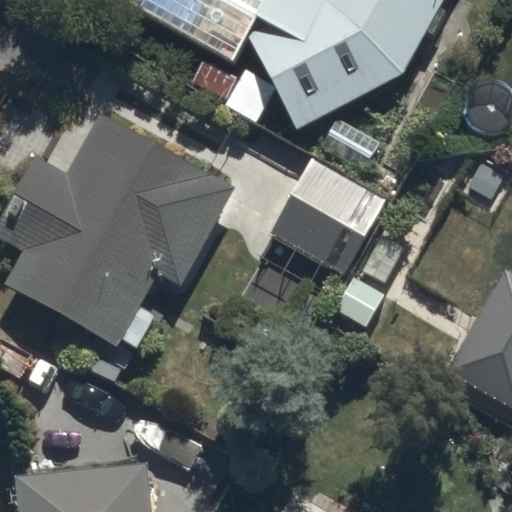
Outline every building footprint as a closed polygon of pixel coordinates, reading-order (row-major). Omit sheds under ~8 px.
[(132,0),(250,65),(262,43),(311,135),(411,82),(414,83),(458,0),(328,0),(321,4),(314,0),(132,0)] [(24,292),(133,353),(149,324),(169,289),(192,302),(248,202),(117,128),(80,193),(53,177),(13,248),(40,263),(24,292)] [(329,180),(293,246),(356,279),(392,214),(329,180)] [(511,274),(504,270),(447,369),(511,405),(511,274)] [(156,511),(156,493),(25,501),(26,511),(156,511)] [(325,511),(296,496),(286,511),(325,511)]
